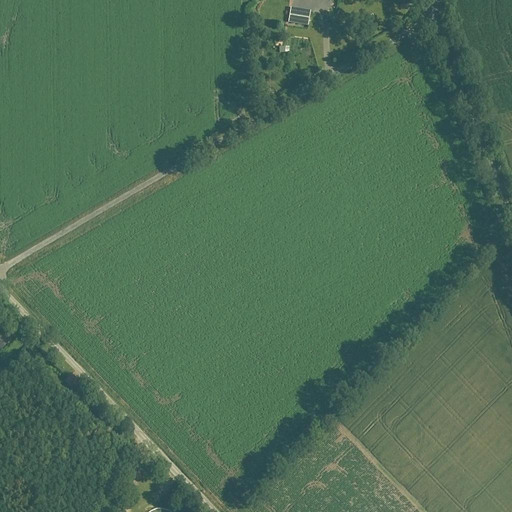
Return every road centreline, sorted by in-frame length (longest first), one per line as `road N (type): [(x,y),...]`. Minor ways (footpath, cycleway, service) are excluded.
road 1 (unclassified): [(431,22),(0,269)]
road 2 (unclassified): [(216,511),(0,281)]
road 3 (unclassified): [(431,22),(511,228)]
